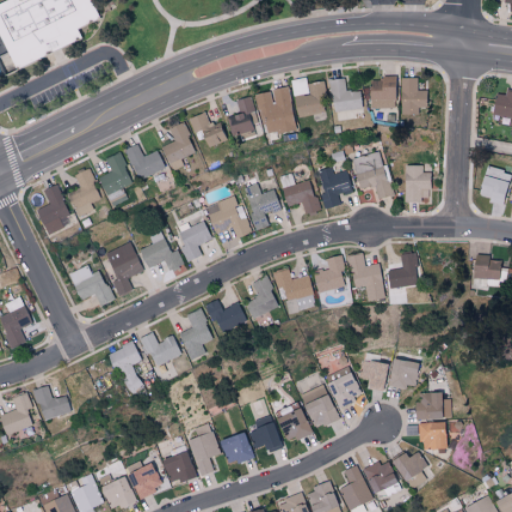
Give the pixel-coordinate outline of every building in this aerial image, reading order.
[(93,0),(103,19),(82,30),(85,39),(20,72),(0,31),(0,6),(14,0),(22,0),(23,3),(27,0),(93,0)] [(369,108),(395,108),(394,76),(381,76),(381,80),(369,80),(369,108)] [(330,79),(332,110),(361,109),(360,90),(345,91),(344,78),(330,79)] [(418,78),(401,78),(401,114),(418,115),(419,107),(425,107),(426,90),(417,90),(418,78)] [(295,129),(287,86),(270,89),(271,91),(256,94),(264,135),(295,129)] [(511,119),(511,90),(505,89),(504,95),(495,93),(490,115),(511,119)] [(239,114),(226,117),(231,136),(252,130),(248,114),(254,112),(250,96),(236,100),(239,114)] [(188,119),(202,150),(221,141),(207,110),(188,119)] [(162,146),(172,171),(183,166),(180,159),(195,152),(182,122),(168,128),(174,141),(162,146)] [(138,180),(164,168),(157,150),(143,156),(137,143),(124,149),(138,180)] [(352,158),(358,189),(375,186),(377,198),(390,195),(381,152),(352,158)] [(105,159),(111,172),(99,177),(111,206),(127,199),(121,187),(132,182),(119,153),(105,159)] [(422,172),(422,166),(405,165),(404,200),(429,201),(429,173),(422,172)] [(510,173),(485,166),(477,194),(489,197),(488,201),(502,205),(510,173)] [(333,174),(331,167),(316,170),(326,208),(340,205),(338,195),(352,192),(347,170),(333,174)] [(68,192),(78,216),(93,210),(91,203),(101,198),(89,169),(74,175),(80,187),(68,192)] [(287,206),(301,202),(305,214),(319,210),(310,179),(294,184),(291,173),(278,176),(287,206)] [(280,209),(273,189),(260,194),(256,183),(243,187),(254,219),(280,209)] [(48,235),(63,227),(59,220),(70,214),(55,184),(43,190),(49,203),(36,210),(48,235)] [(251,231),(245,217),(240,219),(231,197),(204,207),(215,234),(231,227),(236,238),(251,231)] [(187,261),(201,255),(197,245),(210,239),(203,221),(176,232),(187,261)] [(149,236),(152,244),(138,249),(146,268),(164,261),(168,271),(183,264),(177,249),(169,252),(161,232),(149,236)] [(118,295),(132,290),(127,277),(141,272),(130,242),(104,252),(115,280),(112,281),(118,295)] [(385,297),(378,263),(364,266),(361,253),(346,256),(353,288),(364,286),(367,301),(385,297)] [(388,269),(388,286),(414,287),(415,254),(401,253),(400,269),(388,269)] [(489,255),(472,254),(471,279),(497,280),(498,261),(488,260),(489,255)] [(315,292),(344,288),(340,256),(325,258),(327,269),(312,271),(315,292)] [(79,300),(94,294),(99,306),(113,300),(99,270),(90,274),(86,265),(67,273),(79,300)] [(272,273),(277,290),(281,288),(289,313),(315,305),(307,275),(290,280),(287,269),(272,273)] [(278,307),(266,276),(251,282),(257,297),(244,302),(250,318),(278,307)] [(204,305),(218,335),(246,321),(236,302),(221,310),(216,299),(204,305)] [(21,328),(31,325),(25,305),(13,308),(11,303),(6,304),(8,313),(0,315),(0,318),(8,348),(25,343),(21,328)] [(186,315),(191,328),(178,333),(190,360),(205,353),(201,344),(212,339),(199,309),(186,315)] [(180,354),(171,335),(157,343),(151,332),(140,337),(154,367),(180,354)] [(108,352),(125,394),(141,388),(131,365),(140,361),(132,342),(108,352)] [(415,389),(418,363),(390,360),(387,385),(415,389)] [(382,390),(385,364),(360,361),(359,378),(367,379),(365,389),(382,390)] [(361,398),(350,372),(327,382),(337,408),(361,398)] [(52,399),(47,385),(32,390),(42,421),(70,412),(65,395),(52,399)] [(337,419),(322,385),(299,395),(314,429),(337,419)] [(11,398),(15,409),(0,414),(0,420),(6,435),(32,425),(26,410),(32,408),(26,393),(11,398)] [(450,400),(440,400),(440,393),(418,393),(418,402),(414,402),(413,418),(449,419),(450,400)] [(288,413),(275,418),(286,444),(310,433),(300,407),(288,412),(288,413)] [(254,449),(264,445),(267,454),(281,448),(271,422),(266,423),(264,417),(254,421),(257,428),(248,431),(254,449)] [(443,422),(417,423),(417,442),(422,442),(422,450),(444,449),(443,422)] [(198,476),(212,471),(208,457),(218,454),(209,423),(193,428),(196,437),(187,440),(198,476)] [(227,466),(252,458),(243,432),(218,440),(227,466)] [(161,460),(169,485),(194,477),(186,452),(161,460)] [(403,453),(390,461),(403,481),(426,466),(416,452),(406,458),(403,453)] [(387,460),(363,470),(372,493),(396,483),(387,460)] [(125,466),(137,498),(161,489),(152,463),(140,467),(139,461),(125,466)] [(348,484),(338,488),(347,510),(371,500),(357,465),(343,470),(348,484)] [(80,478),(83,485),(69,492),(78,511),(94,511),(92,508),(104,502),(90,473),(80,478)] [(111,481),(108,475),(97,479),(110,511),(134,501),(124,476),(111,481)] [(339,511),(329,483),(304,491),(311,511),(339,511)] [(511,511),(511,491),(494,501),(500,511),(511,511)] [(73,511),(65,494),(42,505),(44,511),(73,511)] [(307,511),(300,494),(278,502),(281,511),(307,511)] [(497,511),(487,495),(464,508),(466,511),(497,511)]
